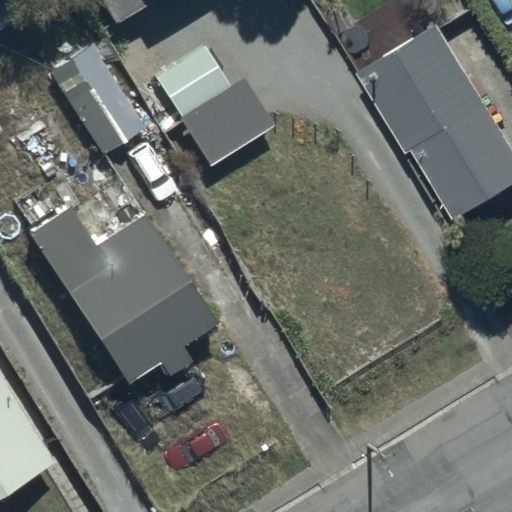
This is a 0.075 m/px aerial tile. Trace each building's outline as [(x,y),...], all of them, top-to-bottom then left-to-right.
[(0,0),(0,14),(24,0),(0,0)] [(95,0),(105,16),(132,0),(95,0)] [(511,144),(436,19),(357,67),(403,143),(408,140),(450,208),(511,170),(511,144)] [(85,43),(45,68),(98,152),(138,126),(85,43)] [(201,44),(151,75),(201,157),(209,153),(221,174),(246,159),(236,142),(269,122),(238,71),(223,80),(201,44)] [(303,162),(230,206),(282,291),(355,247),(303,162)] [(59,201),(19,228),(117,376),(145,357),(155,372),(185,352),(176,339),(205,320),(131,209),(85,239),(59,201)] [(0,482),(43,456),(0,385),(0,482)]
